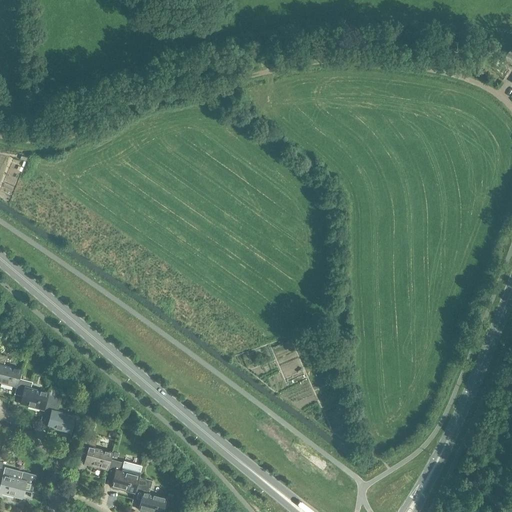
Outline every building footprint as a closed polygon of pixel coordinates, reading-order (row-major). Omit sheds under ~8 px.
[(20,370),(3,366),(6,357),(0,355),(0,382),(16,387),(18,378),(19,378),(23,363),(22,363),(20,370)] [(273,386),(309,411),(318,408),(322,402),(337,397),(340,393),(338,387),(316,394),(310,371),(296,375),(291,383),(278,386),(275,376),(272,377),(271,379),(273,386)] [(47,393),(30,389),(32,382),(19,379),(15,395),(22,397),(20,404),(43,410),(45,401),(46,401),(50,386),(49,386),(47,393)] [(75,417),(59,413),(63,395),(49,391),(42,418),(49,420),(47,427),(70,433),(69,437),(70,437),(77,409),(75,417)] [(111,453),(95,449),(97,438),(83,434),(77,454),(86,456),(84,463),(107,469),(110,459),(111,460),(114,447),(113,446),(111,453)] [(135,492),(139,477),(141,469),(140,469),(138,476),(121,472),(124,464),(110,460),(106,478),(113,480),(111,485),(119,487),(118,488),(135,492)] [(35,474),(6,466),(5,468),(4,468),(0,484),(0,492),(21,498),(24,490),(30,492),(35,474)] [(139,477),(135,492),(133,499),(140,502),(138,508),(152,511),(162,511),(169,491),(168,491),(166,499),(149,495),(153,481),(139,477)]
